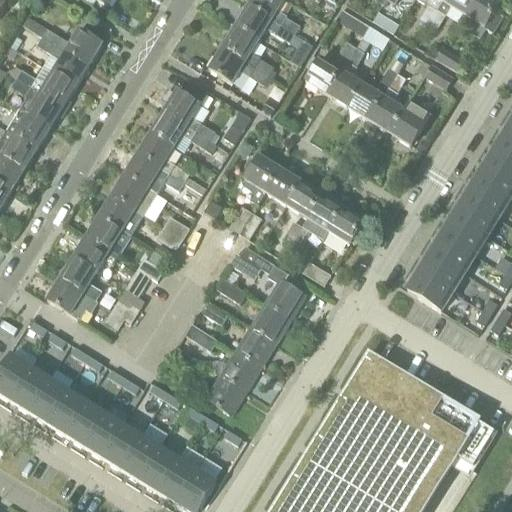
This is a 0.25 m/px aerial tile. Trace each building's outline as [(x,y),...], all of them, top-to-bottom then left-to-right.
[(0,0),(0,17),(9,4),(1,0),(0,0)] [(115,0),(91,0),(109,10),(115,0)] [(285,5),(277,0),(254,0),(248,11),(295,40),(300,31),(286,22),(287,20),(279,15),(285,5)] [(387,3),(388,0),(376,0),(375,3),(383,8),(387,3)] [(388,0),(387,3),(396,8),(400,0),(412,0),(416,2),(417,0),(388,0)] [(429,28),(446,0),(417,0),(416,2),(429,10),(421,23),(429,28)] [(463,19),(474,0),(446,0),(429,28),(438,34),(446,20),(446,19),(451,11),(463,18),(463,19)] [(500,8),(487,0),(474,0),(463,19),(463,18),(457,27),(466,32),(471,24),(486,32),(500,8)] [(290,48),(295,40),(248,11),(235,33),(259,47),(267,34),(290,48)] [(373,25),(383,31),(389,23),(378,16),(373,25)] [(43,42),(42,43),(89,72),(103,49),(80,35),(72,47),(49,33),(48,33),(29,21),(24,29),(43,42)] [(252,59),(259,47),(235,33),(222,53),(269,82),(274,73),(252,59)] [(76,92),(89,72),(42,43),(38,50),(61,64),(53,78),(76,92)] [(362,43),(356,52),(364,57),(370,47),(362,43)] [(328,99),(356,52),(348,47),(334,70),(321,62),(307,86),(328,99)] [(363,88),(351,81),(357,72),(356,71),(365,58),(364,57),(356,52),(328,99),(348,112),(363,88)] [(436,63),(458,76),(465,65),(443,52),(436,63)] [(264,90),(269,82),(222,53),(209,73),(233,88),(241,76),(264,90)] [(454,83),(432,70),(425,80),(447,94),(454,83)] [(18,71),(5,76),(6,77),(17,84),(23,74),(18,71)] [(369,124),(398,78),(390,73),(376,96),(363,88),(348,112),(369,124)] [(64,112),(76,92),(53,78),(46,89),(23,74),(17,84),(64,112)] [(399,98),(398,98),(407,83),(398,78),(369,124),(390,137),(405,114),(393,107),(399,98)] [(27,119),(50,134),(64,112),(17,84),(13,91),(26,100),(25,102),(26,103),(19,114),(20,115),(27,119)] [(164,117),(188,131),(201,110),(177,95),(164,117)] [(278,106),(272,103),(271,103),(264,114),(271,118),(278,106)] [(410,107),(405,114),(390,137),(412,151),(431,120),(410,107)] [(50,134),(27,119),(20,115),(8,135),(38,153),(50,134)] [(188,131),(164,117),(151,138),(174,153),(183,139),(205,153),(210,145),(197,136),(188,131)] [(210,145),(214,148),(219,140),(215,138),(216,136),(202,128),(197,136),(210,145)] [(224,142),(234,148),(242,135),(232,129),(224,142)] [(511,129),(510,129),(499,147),(511,155),(511,129)] [(0,146),(0,158),(2,159),(2,160),(25,175),(38,153),(8,135),(0,146)] [(171,178),(185,187),(190,179),(167,164),(174,153),(151,138),(138,159),(161,173),(171,178)] [(423,143),(416,154),(422,157),(429,146),(423,143)] [(238,157),(246,162),(254,151),(245,146),(238,157)] [(511,155),(499,147),(488,166),(511,180),(511,155)] [(161,173),(138,159),(125,180),(149,194),(150,193),(161,173)] [(0,188),(12,196),(25,175),(2,160),(0,163),(0,188)] [(266,197),(281,173),(260,160),(245,184),(247,185),(243,190),(253,196),(253,201),(250,204),(259,210),(266,197)] [(476,184),(510,205),(511,201),(511,180),(488,166),(476,184)] [(281,173),(266,197),(287,210),(302,186),(281,173)] [(185,187),(171,178),(166,186),(180,195),(185,187)] [(149,194),(125,180),(112,201),(135,215),(144,220),(158,198),(150,193),(149,194)] [(510,205),(476,184),(465,202),(499,223),(510,205)] [(308,222),(322,199),(302,186),(287,210),(308,222)] [(0,214),(12,196),(0,188),(0,214)] [(323,244),(328,235),(343,212),(322,199),(308,222),(302,231),(294,245),(303,251),(312,237),(323,244)] [(135,215),(112,201),(100,221),(124,235),(135,215)] [(465,202),(454,221),(487,242),(499,223),(465,202)] [(205,216),(217,224),(224,212),(212,205),(205,216)] [(253,217),(243,211),(230,232),(240,238),(253,217)] [(343,212),(328,235),(351,249),(365,225),(343,212)] [(253,217),(240,238),(249,243),(262,223),(253,217)] [(132,240),(124,235),(100,221),(87,242),(118,262),(132,240)] [(171,221),(164,233),(183,244),(190,233),(171,221)] [(487,242),(454,221),(442,239),(476,260),(487,242)] [(294,245),(302,231),(295,226),(281,248),(289,253),(294,245)] [(164,233),(158,243),(176,255),(183,244),(164,233)] [(464,278),(476,260),(442,239),(431,258),(464,278)] [(118,262),(87,242),(74,263),(97,278),(105,265),(113,269),(118,262)] [(159,248),(154,254),(165,261),(169,254),(159,248)] [(256,283),(262,274),(237,258),(231,267),(256,283)] [(419,276),(453,297),(464,278),(431,258),(419,276)] [(511,267),(502,261),(495,272),(505,278),(511,267)] [(165,275),(146,263),(145,262),(138,274),(151,282),(158,286),(165,275)] [(97,278),(74,263),(61,283),(94,304),(99,297),(97,292),(91,288),(97,278)] [(310,266),(303,277),(325,290),(332,279),(310,266)] [(278,288),(265,309),(292,325),(306,301),(295,294),(300,285),(275,270),(267,282),(278,288)] [(151,282),(138,274),(125,294),(138,303),(151,282)] [(408,295),(441,316),(453,297),(419,276),(408,295)] [(511,286),(511,282),(505,278),(499,289),(507,294),(511,286)] [(222,282),(216,292),(241,308),(247,298),(222,282)] [(94,304),(61,283),(48,305),(80,325),(87,314),(92,317),(99,306),(94,304)] [(489,304),(483,315),(491,320),(498,309),(489,304)] [(133,307),(130,312),(120,305),(113,316),(125,324),(132,328),(141,312),(133,307)] [(229,319),(206,306),(200,317),(222,330),(229,319)] [(265,309),(250,333),(277,349),(292,325),(265,309)] [(504,313),(497,324),(505,329),(511,318),(504,313)] [(484,331),(491,320),(483,315),(476,326),(484,331)] [(125,324),(113,316),(106,326),(119,334),(125,324)] [(499,340),(505,329),(497,324),(490,335),(499,340)] [(33,334),(47,343),(51,337),(37,328),(33,334)] [(193,329),(187,339),(212,355),(218,345),(193,329)] [(250,333),(236,356),(262,373),(277,349),(250,333)] [(64,354),(68,347),(53,338),(49,345),(64,354)] [(90,361),(75,352),(71,358),(86,368),(90,361)] [(178,352),(172,363),(197,379),(204,369),(204,368),(203,368),(178,352)] [(204,368),(204,369),(220,379),(221,379),(248,396),(262,373),(236,356),(228,368),(218,365),(204,367),(203,368),(204,368)] [(425,511),(456,463),(474,474),(474,473),(497,437),(369,358),(273,511),(425,511)] [(32,372),(13,360),(0,381),(0,398),(11,406),(32,372)] [(105,370),(90,361),(86,368),(101,377),(105,370)] [(32,372),(11,406),(30,417),(51,384),(32,372)] [(123,390),(127,384),(112,375),(108,381),(123,390)] [(221,379),(220,379),(205,405),(232,422),(248,396),(221,379)] [(51,384),(30,417),(48,428),(69,395),(51,384)] [(127,384),(123,390),(137,399),(141,393),(127,384)] [(156,386),(152,392),(167,401),(171,395),(156,386)] [(69,395),(48,428),(66,440),(87,406),(69,395)] [(171,395),(167,401),(181,410),(185,404),(171,395)] [(85,451),(106,418),(87,406),(66,440),(85,451)] [(189,415),(203,424),(207,418),(193,409),(189,415)] [(85,451),(103,463),(124,429),(106,418),(85,451)] [(222,427),(207,418),(203,424),(218,433),(222,427)] [(142,441),(124,429),(103,463),(121,474),(142,441)] [(225,438),(240,447),(244,440),(229,431),(225,438)] [(140,486),(161,452),(142,441),(121,474),(140,486)] [(140,486),(158,497),(179,464),(161,452),(140,486)] [(197,475),(179,464),(158,497),(176,508),(197,475)] [(197,475),(176,508),(182,511),(200,511),(216,487),(197,475)]
